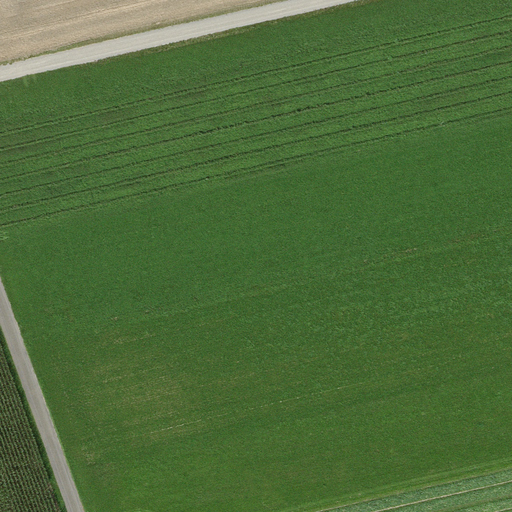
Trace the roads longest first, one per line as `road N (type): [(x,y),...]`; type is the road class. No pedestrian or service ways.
road 1 (track): [(0,74),(325,0)]
road 2 (track): [(78,511),(0,290)]
